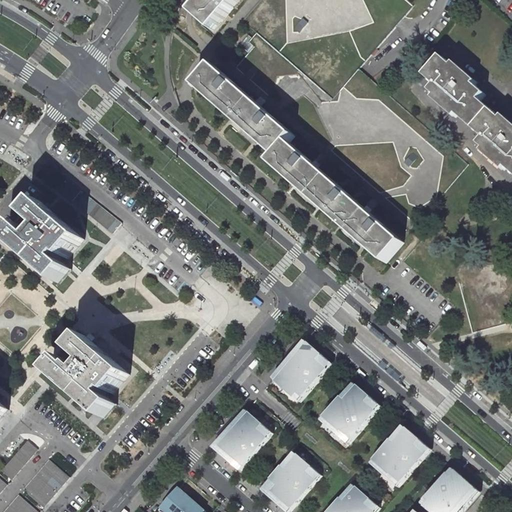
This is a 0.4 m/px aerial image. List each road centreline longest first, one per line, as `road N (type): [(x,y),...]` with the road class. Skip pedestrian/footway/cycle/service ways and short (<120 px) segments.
road 1 (tertiary): [(63,98),(295,299)]
road 2 (tertiary): [(318,271),(91,69)]
road 3 (tertiary): [(295,299),(511,489)]
road 4 (tertiary): [(511,438),(318,271)]
road 5 (residential): [(173,438),(295,299)]
